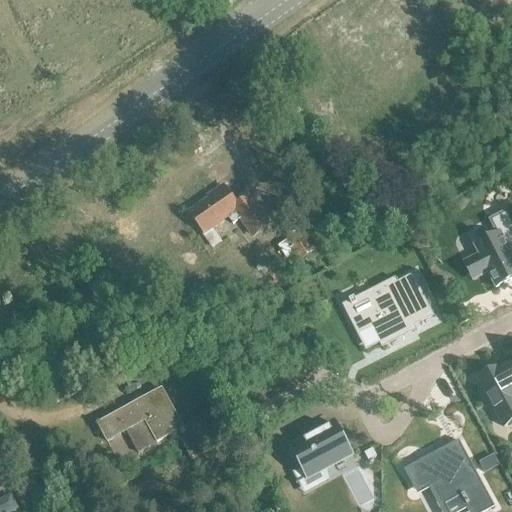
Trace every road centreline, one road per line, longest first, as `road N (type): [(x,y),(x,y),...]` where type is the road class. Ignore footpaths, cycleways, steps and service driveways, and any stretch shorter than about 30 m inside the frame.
road 1 (residential): [(0,209),(296,0)]
road 2 (unknown): [(511,307),(388,384),(266,444)]
